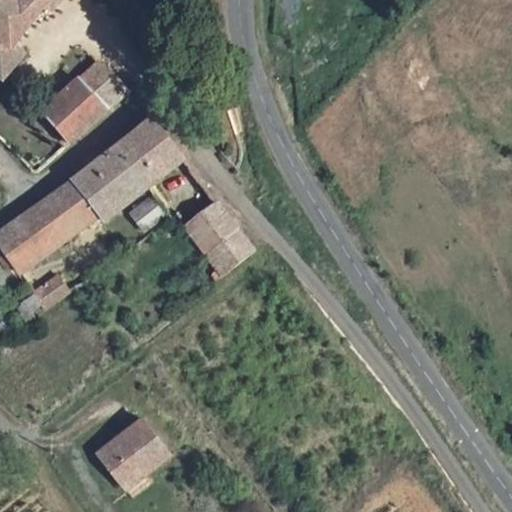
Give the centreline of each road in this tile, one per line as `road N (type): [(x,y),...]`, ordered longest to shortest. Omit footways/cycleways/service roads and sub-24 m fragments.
road 1 (residential): [(0,221),(142,105),(162,102),(331,298),(482,511)]
road 2 (tertiary): [(511,496),(279,139),(245,53),(241,0)]
